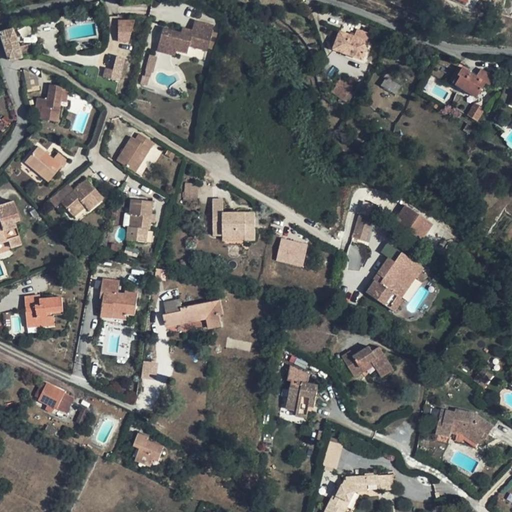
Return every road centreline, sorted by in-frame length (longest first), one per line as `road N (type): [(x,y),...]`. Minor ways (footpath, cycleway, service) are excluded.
road 1 (residential): [(112,105),(342,239)]
road 2 (residential): [(511,53),(436,45),(319,0)]
road 3 (residential): [(0,343),(129,406)]
